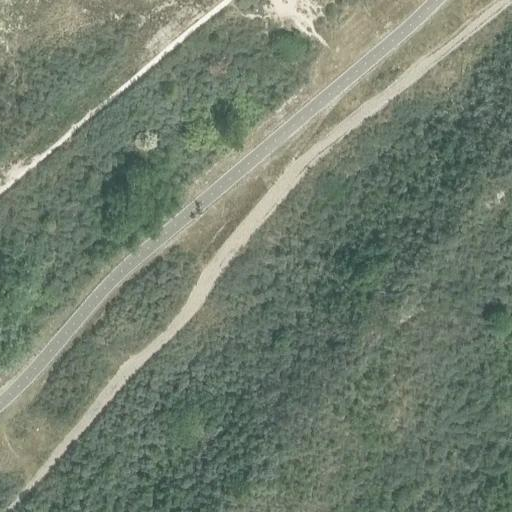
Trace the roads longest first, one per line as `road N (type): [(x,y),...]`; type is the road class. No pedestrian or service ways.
road 1 (unknown): [(4,511),(188,308),(290,175)]
road 2 (unknown): [(510,0),(290,175)]
